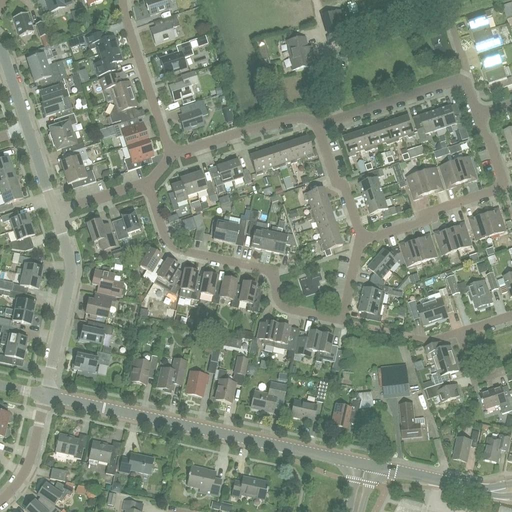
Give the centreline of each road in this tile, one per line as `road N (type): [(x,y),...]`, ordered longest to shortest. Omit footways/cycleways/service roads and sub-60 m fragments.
road 1 (residential): [(361,240),(339,317),(292,310),(276,298),(266,269),(168,243),(147,182)]
road 2 (residential): [(357,463),(45,395)]
road 3 (residential): [(478,114),(499,162),(499,188),(361,240)]
road 4 (residential): [(45,395),(69,280),(55,212)]
road 5 (residential): [(172,157),(122,0)]
road 6 (residential): [(172,157),(295,117),(317,123)]
road 7 (residential): [(317,123),(462,81)]
road 8 (residential): [(361,240),(317,123)]
